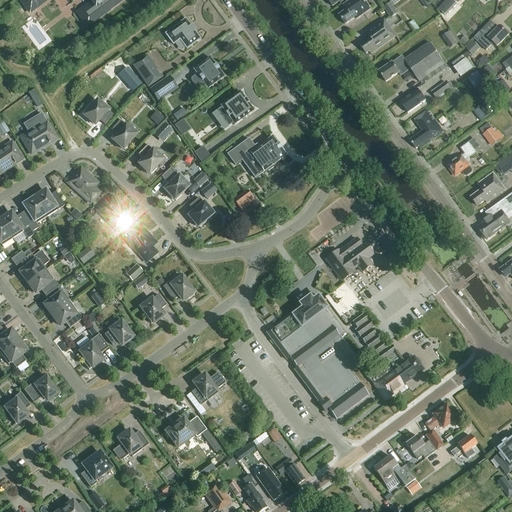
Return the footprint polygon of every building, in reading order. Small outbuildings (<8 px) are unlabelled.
[(29,13),(46,0),(23,0),(21,2),(29,13)] [(90,0),(92,3),(78,13),(87,25),(121,0),(90,0)] [(356,19),(370,9),(363,0),(350,0),(343,5),(347,10),(338,16),(345,25),(355,18),(356,19)] [(451,0),(445,0),(437,9),(445,17),(457,5),(451,0)] [(391,20),(398,14),(390,3),(382,8),(391,20)] [(371,54),(395,36),(383,19),(366,32),(370,38),(360,45),(366,54),(369,52),(371,54)] [(191,27),(185,20),(165,35),(173,45),(179,41),(186,50),(200,40),(194,32),(195,32),(192,27),(191,27)] [(497,48),(508,35),(499,26),(488,38),(484,34),(476,42),(486,51),(493,44),(497,48)] [(455,30),(445,36),(453,48),(462,42),(455,30)] [(472,57),(480,49),(472,42),(465,49),(472,57)] [(443,64),(428,43),(404,60),(401,57),(392,64),(391,63),(378,72),(385,82),(398,73),(400,76),(410,70),(418,82),(443,64)] [(470,57),(467,53),(451,65),(461,79),(473,69),(466,60),(470,57)] [(488,55),(483,60),(488,65),(493,60),(488,55)] [(159,75),(156,71),(157,71),(147,56),(132,67),(148,89),(163,78),(160,75),(159,75)] [(207,91),(224,78),(209,58),(192,70),(196,75),(191,79),(190,81),(196,89),(198,89),(203,85),(207,91)] [(510,67),(507,64),(506,62),(501,65),(505,70),(510,67)] [(496,75),(488,66),(480,73),(489,82),(496,75)] [(132,93),(141,85),(127,68),(118,76),(132,93)] [(484,82),(477,72),(467,80),(474,90),(484,82)] [(158,103),(178,89),(169,76),(149,90),(158,103)] [(499,99),(511,91),(504,80),(492,89),(499,99)] [(446,85),(445,83),(430,93),(436,100),(453,88),(449,83),(446,85)] [(407,113),(424,101),(417,90),(400,102),(407,113)] [(245,100),(239,92),(220,107),(221,108),(211,115),(223,131),(233,124),(234,126),(254,112),(248,104),(245,100)] [(113,116),(97,103),(90,110),(89,109),(83,116),(86,118),(85,119),(90,123),(91,122),(94,126),(98,121),(104,126),(113,116)] [(488,109),(484,104),(473,112),(480,122),(491,114),(493,112),(489,108),(488,109)] [(420,150),(443,133),(426,110),(413,120),(421,132),(409,141),(415,149),(418,147),(420,150)] [(158,115),(152,122),(153,123),(157,127),(164,119),(158,114),(158,115)] [(28,134),(21,138),(31,155),(38,150),(39,152),(43,149),(42,148),(56,140),(46,123),(45,124),(40,115),(23,126),(28,134)] [(182,137),(190,130),(183,120),(174,127),(182,137)] [(124,151),(130,144),(129,143),(135,136),(119,122),(111,132),(117,137),(113,141),(117,144),(116,146),(121,150),(122,149),(124,151)] [(3,123),(0,125),(0,132),(3,137),(9,133),(3,123)] [(161,144),(172,132),(164,123),(152,135),(161,144)] [(495,133),(492,129),(482,136),(491,147),(503,138),(498,131),(495,133)] [(286,156),(272,137),(255,149),(249,140),(228,155),(235,166),(242,161),(255,179),(266,171),(268,172),(273,168),(272,166),(280,161),(282,162),(285,160),(284,158),(286,156)] [(471,173),(471,171),(465,162),(476,153),(474,150),(479,146),(474,139),(460,149),(464,155),(448,167),(454,176),(461,172),(464,176),(466,176),(471,173)] [(5,173),(9,170),(8,169),(21,160),(11,144),(0,151),(0,174),(4,171),(5,173)] [(150,176),(157,170),(155,168),(162,161),(147,146),(138,156),(143,161),(139,165),(143,169),(142,170),(147,175),(148,174),(150,176)] [(201,164),(210,157),(202,147),(194,154),(201,164)] [(504,177),(511,170),(511,153),(496,166),(504,177)] [(175,202),(182,196),(180,194),(188,188),(170,169),(161,178),(169,187),(165,191),(168,195),(167,196),(172,200),(173,199),(175,202)] [(87,176),(81,170),(68,184),(90,204),(98,194),(92,189),(96,184),(90,179),(91,178),(88,174),(87,176)] [(486,203),(505,190),(493,173),(477,185),(481,190),(470,198),(477,207),(484,201),(486,203)] [(199,189),(208,180),(201,174),(193,182),(199,189)] [(211,184),(200,193),(206,200),(217,192),(211,184)] [(34,199),(47,218),(64,207),(55,193),(49,197),(45,192),(34,199)] [(511,193),(485,213),(488,218),(481,223),(482,224),(477,228),(486,240),(502,229),(498,223),(511,212),(511,193)] [(245,209),(255,201),(249,194),(239,202),(245,209)] [(36,225),(47,218),(34,199),(23,206),(27,211),(20,215),(30,229),(28,226),(34,222),(36,225)] [(117,204),(112,199),(98,212),(107,221),(106,222),(111,227),(112,226),(119,232),(132,219),(121,208),(122,206),(118,203),(117,204)] [(199,229),(206,223),(204,221),(212,215),(198,199),(188,207),(193,213),(189,217),(192,221),(191,222),(195,227),(196,226),(199,229)] [(77,222),(81,216),(74,210),(70,215),(77,222)] [(30,229),(20,215),(14,219),(11,214),(0,221),(12,240),(30,229)] [(0,245),(1,247),(12,240),(0,221),(0,245)] [(146,234),(141,228),(126,241),(146,263),(156,254),(150,248),(155,244),(149,238),(150,237),(147,233),(146,234)] [(360,246),(356,239),(338,253),(337,251),(326,260),(342,281),(353,273),(351,270),(357,266),(361,273),(371,265),(366,259),(369,257),(370,253),(363,244),(360,246)] [(84,266),(96,257),(89,248),(77,258),(84,266)] [(26,285),(46,270),(43,267),(48,263),(40,252),(32,258),(31,256),(26,259),(26,260),(20,264),(25,270),(20,274),(21,275),(20,276),(26,285)] [(26,260),(26,259),(21,253),(11,261),(15,267),(20,264),(26,260)] [(511,260),(500,270),(506,278),(510,275),(511,277),(511,260)] [(143,273),(136,265),(126,275),(132,282),(143,273)] [(45,297),(58,287),(46,270),(26,285),(33,294),(34,293),(35,294),(40,291),(45,297)] [(145,275),(133,285),(138,291),(150,281),(145,275)] [(187,286),(182,278),(171,286),(169,283),(162,288),(172,302),(179,297),(182,302),(186,299),(187,300),(193,296),(192,295),(194,292),(189,285),(187,286)] [(162,279),(156,283),(159,288),(165,283),(162,279)] [(52,317),(70,303),(58,287),(45,297),(49,303),(44,306),(45,308),(44,309),(48,314),(49,313),(52,317)] [(154,324),(160,320),(159,319),(163,316),(159,311),(166,306),(158,296),(141,309),(147,317),(145,318),(151,325),(153,323),(154,324)] [(302,309),(270,333),(289,359),(296,369),(321,402),(319,404),(325,412),(327,410),(329,412),(335,421),(368,396),(351,373),(361,366),(339,338),(345,334),(318,297),(312,301),(309,297),(299,305),(300,307),(302,309)] [(70,303),(52,317),(60,327),(65,324),(69,330),(83,320),(70,303)] [(263,316),(268,313),(264,308),(259,311),(263,316)] [(385,349),(371,329),(374,327),(364,314),(352,322),(357,329),(354,331),(378,364),(365,374),(385,401),(405,386),(403,384),(422,371),(413,359),(405,365),(391,345),(385,349)] [(127,331),(121,323),(104,336),(112,346),(118,342),(122,346),(126,343),(127,345),(132,341),(131,339),(134,337),(128,330),(127,331)] [(0,354),(0,355),(18,342),(11,331),(6,335),(1,329),(0,329),(0,354)] [(99,335),(78,351),(86,361),(83,364),(88,371),(93,368),(94,369),(99,365),(98,364),(102,361),(99,356),(108,349),(99,335)] [(18,342),(0,355),(8,366),(11,363),(16,370),(26,362),(21,356),(26,352),(25,351),(26,350),(22,345),(21,345),(18,342)] [(225,384),(217,374),(208,381),(204,376),(194,384),(197,389),(191,393),(201,407),(218,394),(216,391),(225,384)] [(52,387),(44,376),(23,391),(33,405),(43,397),(47,402),(51,399),(51,400),(57,396),(56,395),(59,393),(53,386),(52,387)] [(19,425),(24,421),(23,419),(27,416),(24,412),(30,407),(20,394),(3,406),(11,417),(10,418),(15,426),(18,424),(19,425)] [(429,441),(436,451),(443,446),(431,430),(439,424),(443,428),(456,418),(446,405),(433,415),(435,418),(425,425),(430,432),(425,436),(428,441),(429,441)] [(222,452),(196,418),(187,425),(183,420),(176,425),(176,424),(172,427),(173,428),(166,433),(177,448),(194,436),(196,439),(201,435),(217,456),(222,452)] [(274,429),(267,434),(275,445),(282,439),(274,429)] [(132,437),(129,432),(118,440),(122,445),(112,452),(120,462),(129,455),(132,458),(149,446),(139,432),(132,437)] [(268,440),(264,434),(252,443),(256,448),(268,440)] [(447,442),(452,439),(448,434),(444,437),(447,442)] [(511,435),(498,446),(495,449),(499,455),(493,459),(500,467),(502,466),(509,475),(511,472),(511,435)] [(436,451),(429,441),(423,445),(416,436),(405,445),(417,461),(422,457),(424,459),(436,451)] [(474,455),(470,450),(476,445),(469,436),(456,446),(458,447),(449,453),(453,458),(461,452),(467,460),(474,455)] [(437,465),(450,455),(445,449),(432,458),(437,465)] [(90,489),(97,484),(95,481),(111,469),(100,454),(83,466),(86,471),(80,476),(90,489)] [(400,470),(389,457),(373,469),(385,485),(395,477),(403,488),(415,480),(409,471),(405,466),(400,470)] [(304,480),(289,459),(275,469),(280,475),(284,472),(295,487),(304,480)] [(171,465),(165,472),(168,475),(175,469),(171,465)] [(202,480),(209,475),(204,468),(197,473),(202,480)] [(273,472),(265,478),(262,474),(257,478),(260,484),(273,501),(285,493),(275,480),(277,478),(273,472)] [(255,511),(259,511),(266,508),(261,501),(263,500),(258,492),(257,493),(254,489),(256,488),(247,476),(241,480),(246,487),(243,489),(250,499),(246,502),(250,508),(252,507),(255,511)] [(508,482),(504,477),(497,483),(510,500),(511,497),(511,483),(510,481),(508,482)] [(235,497),(241,492),(234,482),(228,487),(235,497)] [(217,483),(202,494),(212,509),(208,511),(220,511),(232,504),(217,483)] [(167,496),(175,492),(172,485),(164,489),(167,496)] [(99,500),(94,493),(87,498),(98,511),(107,505),(102,498),(99,500)] [(76,507),(72,503),(66,508),(65,506),(61,509),(62,510),(59,511),(89,511),(82,503),(76,507)]
